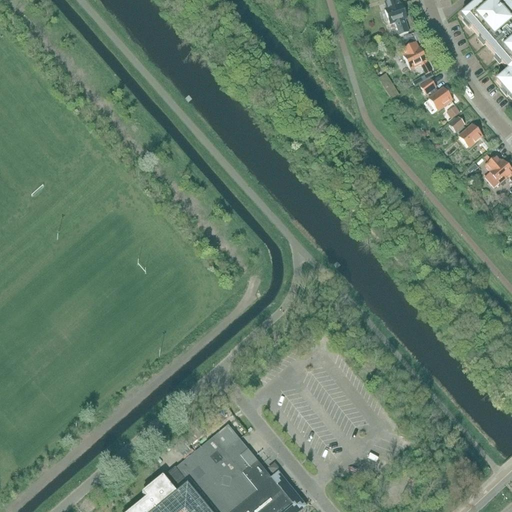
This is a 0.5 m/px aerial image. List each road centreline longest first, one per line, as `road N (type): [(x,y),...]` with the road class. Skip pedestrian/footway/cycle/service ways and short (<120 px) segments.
road 1 (unclassified): [(58,511),(216,373),(329,511)]
road 2 (residential): [(511,140),(442,47),(426,0)]
